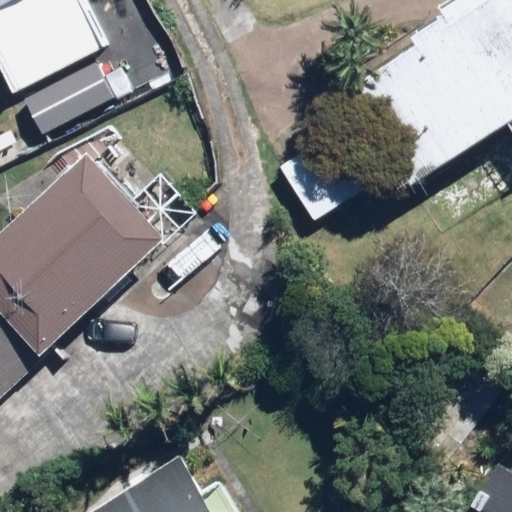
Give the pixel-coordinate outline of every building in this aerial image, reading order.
[(0,0),(0,50),(20,90),(105,46),(81,0),(0,0)] [(511,0),(447,0),(428,13),(437,27),(324,101),(388,199),(505,122),(511,131),(511,0)] [(116,99),(94,59),(17,102),(39,142),(116,99)] [(367,190),(329,137),(280,172),(318,225),(367,190)] [(0,397),(167,243),(92,162),(0,246),(0,397)] [(511,511),(511,445),(501,439),(459,511),(511,511)] [(190,459),(101,511),(238,511),(220,482),(208,490),(190,459)]
